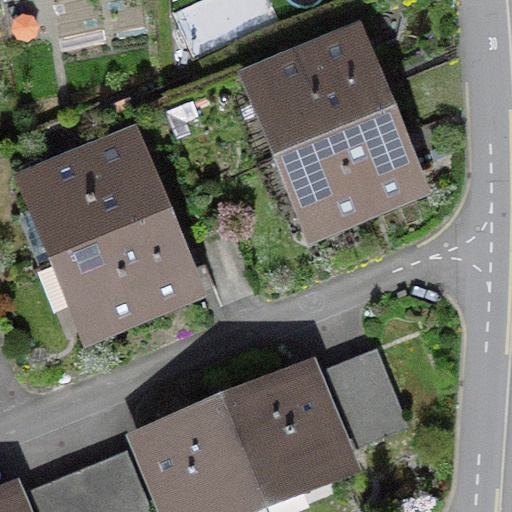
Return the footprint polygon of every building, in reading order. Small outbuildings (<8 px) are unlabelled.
[(235,88),(267,171),(401,115),(369,33),(235,88)] [(437,201),(401,115),(267,171),(303,256),(437,201)] [(51,264),(173,216),(138,130),(17,178),(51,264)] [(173,216),(51,264),(82,343),(204,295),(173,216)] [(405,432),(374,356),(328,374),(359,451),(405,432)] [(315,366),(222,402),(265,511),(357,476),(315,366)] [(157,511),(263,511),(265,511),(222,402),(128,438),(157,511)] [(146,511),(123,458),(77,477),(91,511),(146,511)] [(91,511),(77,477),(32,496),(38,511),(91,511)] [(0,495),(0,511),(27,511),(17,488),(0,495)]
